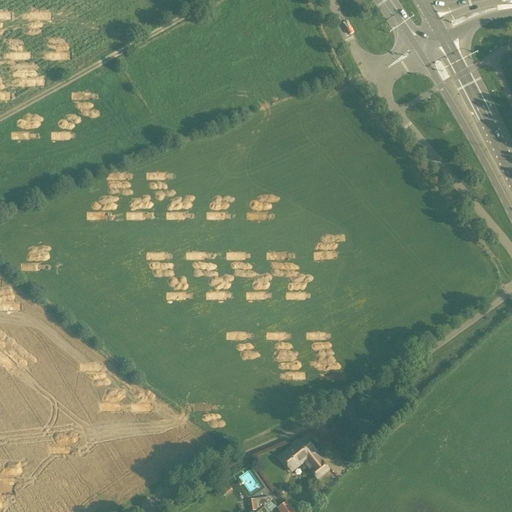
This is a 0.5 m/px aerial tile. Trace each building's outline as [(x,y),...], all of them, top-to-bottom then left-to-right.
[(109,230),(108,242),(123,243),(120,371),(254,375),(257,282),(335,284),(338,163),(206,160),(204,225),(124,223),(124,230),(109,230)] [(0,328),(15,330),(16,328),(16,327),(17,327),(17,326),(18,326),(18,325),(19,325),(20,325),(21,325),(39,325),(41,245),(26,244),(26,243),(25,243),(24,243),(16,243),(15,243),(15,244),(15,246),(10,246),(10,245),(10,244),(9,244),(0,243),(0,328)] [(326,311),(325,357),(358,359),(359,312),(326,311)] [(317,477),(326,469),(313,454),(315,452),(303,438),(279,458),(291,472),(307,459),(313,467),(310,470),(317,477)] [(221,492),(224,497),(232,491),(229,487),(221,492)] [(254,500),(255,511),(257,511),(272,501),(270,498),(254,500)] [(291,511),(286,503),(277,510),(278,511),(291,511)]
